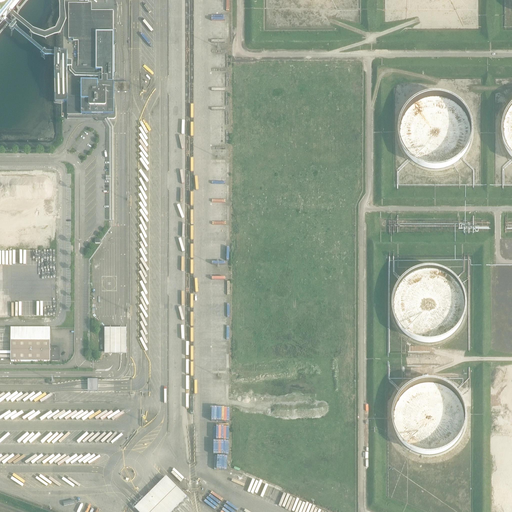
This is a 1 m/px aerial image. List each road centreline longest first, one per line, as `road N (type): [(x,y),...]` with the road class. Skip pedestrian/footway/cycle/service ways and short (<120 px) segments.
road 1 (unknown): [(210,0),(208,478)]
road 2 (unclassified): [(0,324),(54,324),(63,313),(63,172),(55,164),(0,164)]
road 3 (unclassified): [(0,375),(109,376),(115,353),(105,363),(77,358)]
